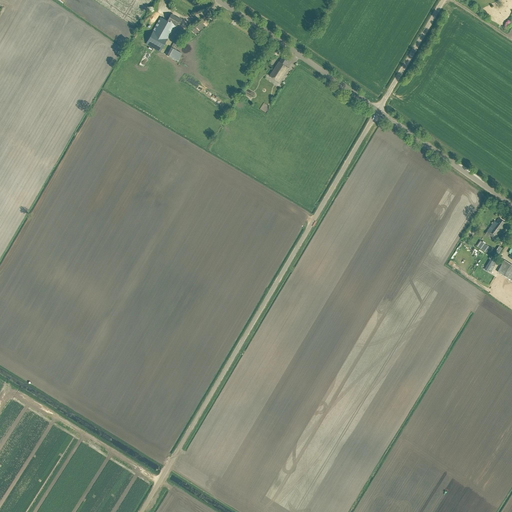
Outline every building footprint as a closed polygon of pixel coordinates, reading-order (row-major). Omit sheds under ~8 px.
[(174,15),(172,14),(171,14),(170,14),(167,21),(160,17),(145,44),(160,52),(171,32),(174,34),(178,27),(176,26),(180,19),(174,16),(174,15)] [(178,61),(182,53),(176,50),(183,36),(178,33),(172,45),(173,45),(167,56),(178,61)] [(285,66),(288,62),(282,58),(279,62),(278,61),(269,75),(279,82),(289,68),(285,66)] [(252,99),(255,94),(246,89),(244,92),(246,93),(245,95),(252,99)] [(256,105),(253,110),(258,113),(261,108),(256,105)] [(499,232),(498,232),(500,230),(501,231),(507,224),(499,218),(496,222),(495,221),(486,232),(490,235),(495,238),(499,232)] [(499,240),(505,244),(508,239),(502,235),(499,240)] [(476,246),(487,253),(490,248),(480,241),(476,246)] [(472,244),(469,249),(479,256),(483,250),(472,244)] [(491,259),(485,269),(488,271),(492,265),(495,267),(497,263),(491,259)] [(504,260),(497,272),(503,275),(510,264),(504,260)] [(503,275),(511,280),(511,264),(510,264),(503,275)] [(254,338),(243,358),(250,362),(261,342),(254,338)]
